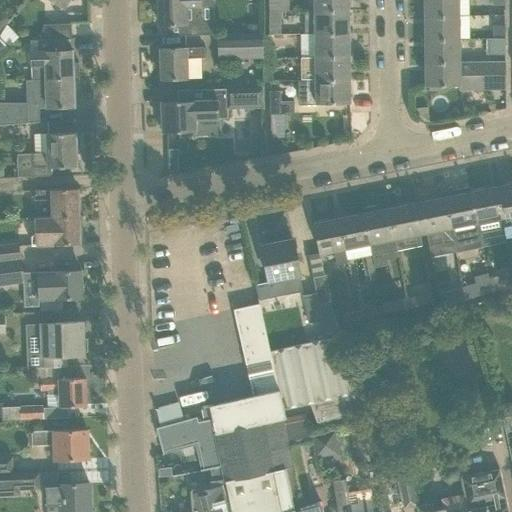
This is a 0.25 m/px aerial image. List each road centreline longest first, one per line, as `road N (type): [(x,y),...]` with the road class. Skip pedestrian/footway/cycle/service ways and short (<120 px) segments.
road 1 (residential): [(140,511),(120,205)]
road 2 (residential): [(120,205),(389,153)]
road 3 (residential): [(120,205),(115,0)]
road 4 (residential): [(389,153),(388,0)]
road 5 (residential): [(389,153),(511,129)]
